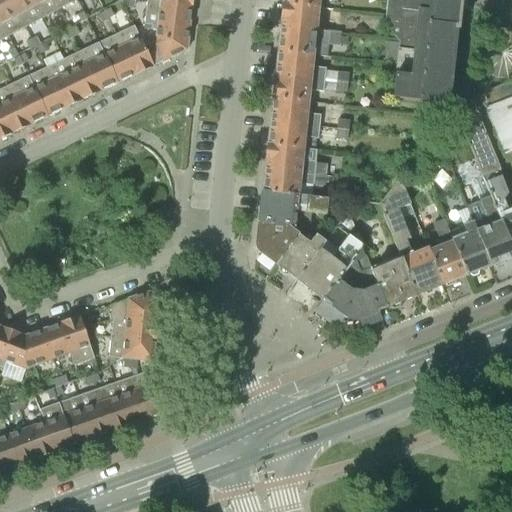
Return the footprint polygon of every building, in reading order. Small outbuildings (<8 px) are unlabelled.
[(0,0),(0,22),(8,37),(25,28),(10,0),(0,0)] [(10,0),(25,28),(42,19),(31,0),(10,0)] [(31,0),(42,19),(59,10),(53,0),(31,0)] [(77,0),(53,0),(59,10),(77,0)] [(283,0),(283,5),(319,9),(320,0),(283,0)] [(388,0),(386,17),(386,26),(397,39),(396,41),(399,41),(392,99),(449,105),(457,31),(459,31),(461,13),(468,13),(469,0),(388,0)] [(144,24),(151,25),(189,29),(192,8),(147,3),(144,24)] [(281,28),(329,33),(330,22),(318,21),(319,9),(283,5),(281,28)] [(104,11),(108,19),(114,16),(110,8),(104,11)] [(103,22),(108,19),(104,11),(99,14),(103,22)] [(81,22),(87,19),(83,12),(77,15),(81,22)] [(340,23),(330,22),(329,33),(336,34),(339,34),(340,23)] [(155,46),(187,50),(189,29),(151,25),(151,30),(156,31),(154,45),(155,46)] [(70,30),(74,37),(80,34),(76,26),(70,30)] [(187,51),(187,50),(155,46),(146,50),(134,26),(116,35),(135,75),(187,51)] [(52,38),(58,35),(54,28),(48,31),(52,38)] [(278,52),(314,55),(326,56),(328,45),(329,33),(281,28),(278,52)] [(68,40),(74,37),(70,30),(64,33),(68,40)] [(336,34),(329,33),(328,45),(338,46),(339,37),(339,34),(336,34)] [(118,84),(135,75),(116,35),(99,43),(118,84)] [(37,46),(41,44),(37,37),(31,39),(35,47),(37,46)] [(29,50),(35,47),(31,39),(26,42),(29,50)] [(37,47),(40,54),(48,50),(45,43),(37,47)] [(100,92),(118,84),(99,43),(80,51),(100,92)] [(12,58),(18,55),(14,48),(8,51),(12,58)] [(83,100),(100,92),(80,51),(63,60),(83,100)] [(275,75),(324,80),(325,69),(313,68),(314,55),(278,52),(275,75)] [(23,64),(29,61),(25,53),(19,56),(23,64)] [(17,67),(23,64),(19,56),(13,60),(17,67)] [(66,108),(83,100),(63,60),(47,67),(66,108)] [(48,117),(66,108),(47,67),(29,76),(47,116),(48,117)] [(348,83),(349,73),(337,72),(336,81),(348,83)] [(310,90),(323,92),(324,80),(275,75),(273,99),(309,103),(310,90)] [(48,117),(47,116),(29,76),(11,85),(30,125),(48,117)] [(347,91),(348,83),(336,81),(335,89),(347,91)] [(0,105),(13,133),(30,125),(11,85),(0,89),(0,105)] [(511,151),(511,96),(486,107),(505,154),(511,151)] [(511,209),(507,212),(503,201),(507,196),(500,179),(503,177),(471,98),(453,104),(461,125),(490,198),(511,250),(511,209)] [(270,122),(319,127),(320,116),(308,115),(309,103),(273,99),(270,122)] [(444,116),(442,119),(447,131),(461,125),(453,104),(444,116)] [(0,139),(13,133),(0,105),(0,139)] [(334,129),(348,130),(349,121),(335,119),(334,129)] [(268,145),(304,149),(305,137),(318,139),(319,127),(270,122),(268,145)] [(348,130),(334,129),(333,138),(347,140),(348,130)] [(265,169),(314,175),(315,163),(316,150),(304,149),(268,145),(265,169)] [(326,164),(315,163),(314,175),(325,176),(326,164)] [(263,193),(299,196),(300,184),(313,185),(314,175),(265,169),(263,193)] [(325,176),(314,175),(313,185),(323,187),(324,185),(325,176)] [(442,286),(429,250),(428,248),(412,254),(406,241),(410,239),(398,210),(410,205),(400,177),(379,204),(399,256),(416,297),(442,286)] [(259,225),(290,228),(308,229),(310,214),(327,216),(328,199),(299,196),(263,193),(259,225)] [(491,266),(511,257),(511,250),(490,198),(467,207),(473,223),(491,266)] [(442,286),(466,277),(449,232),(444,220),(433,224),(442,245),(429,250),(442,286)] [(466,277),(491,266),(473,223),(465,227),(449,232),(466,277)] [(257,244),(257,246),(296,233),(290,228),(259,225),(257,244)] [(277,265),(297,280),(326,243),(334,232),(320,230),(316,236),(311,232),(305,240),(299,236),(277,265)] [(261,253),(277,265),(299,236),(296,233),(257,246),(258,249),(261,253)] [(297,280),(322,300),(355,256),(362,246),(349,236),(337,252),(326,243),(297,280)] [(358,320),(386,309),(370,269),(362,272),(355,256),(322,300),(347,318),(353,320),(358,320)] [(386,309),(416,297),(399,256),(370,269),(386,309)] [(111,320),(113,320),(158,325),(160,301),(149,292),(128,299),(111,306),(111,320)] [(90,347),(83,326),(80,317),(59,324),(70,355),(74,367),(95,359),(90,347)] [(111,337),(156,342),(158,325),(113,320),(111,337)] [(52,361),(70,355),(59,324),(42,330),(52,361)] [(0,363),(12,331),(0,326),(0,363)] [(34,368),(52,361),(42,330),(24,336),(34,368)] [(25,371),(34,368),(24,336),(12,331),(0,363),(0,367),(3,369),(2,372),(22,379),(25,371)] [(138,361),(153,362),(156,342),(111,337),(108,358),(121,359),(124,359),(132,360),(138,361)] [(121,359),(108,358),(108,368),(121,359)] [(131,369),(132,360),(124,359),(124,368),(131,369)] [(134,377),(150,419),(170,412),(152,370),(134,377)] [(94,384),(101,382),(98,374),(91,376),(94,384)] [(65,375),(58,378),(61,386),(68,384),(65,375)] [(94,384),(91,376),(85,378),(88,387),(94,384)] [(150,419),(134,377),(125,379),(115,383),(130,426),(150,419)] [(51,381),(54,389),(61,386),(58,378),(51,381)] [(111,433),(130,426),(115,383),(96,390),(111,433)] [(54,389),(57,397),(64,395),(61,386),(54,389)] [(57,397),(54,389),(47,391),(46,392),(47,396),(49,400),(57,397)] [(93,439),(111,433),(96,390),(78,396),(93,439)] [(74,446),(93,439),(78,396),(59,403),(74,446)] [(20,411),(26,409),(23,400),(16,403),(20,411)] [(13,414),(20,411),(16,403),(10,406),(13,414)] [(55,453),(74,446),(59,403),(40,410),(44,422),(55,453)] [(37,459),(55,453),(44,422),(26,428),(37,459)] [(18,466),(37,459),(26,428),(7,435),(18,466)] [(0,472),(18,466),(7,435),(0,437),(0,472)]
